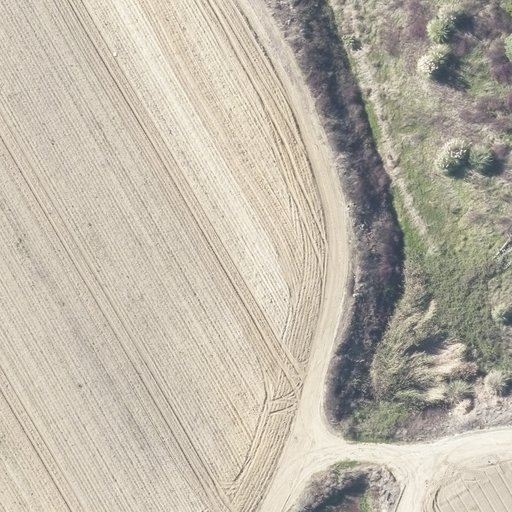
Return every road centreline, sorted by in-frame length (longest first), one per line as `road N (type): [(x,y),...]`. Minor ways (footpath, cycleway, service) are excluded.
road 1 (track): [(268,511),(313,431),(334,319),(330,259),(283,96),(235,0)]
road 2 (track): [(294,465),(511,448)]
